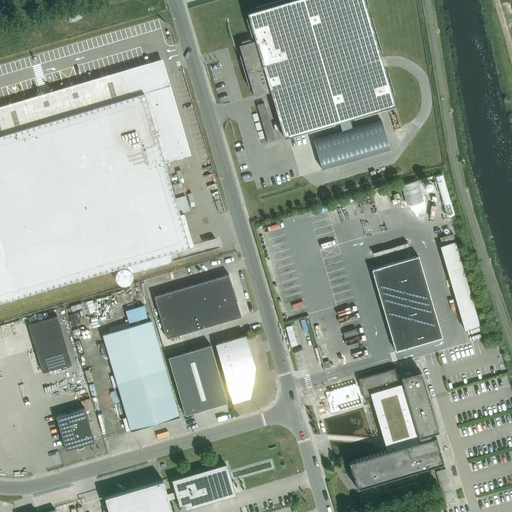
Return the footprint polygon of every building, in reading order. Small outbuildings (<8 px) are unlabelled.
[(255,40),(238,44),(254,96),(270,91),(280,88),(294,134),(339,121),(341,131),(313,139),(321,168),(389,148),(380,119),(351,128),(349,118),(395,105),(384,68),(382,62),(381,58),(363,0),(287,0),(247,12),(255,40)] [(162,155),(164,161),(190,154),(165,67),(162,58),(71,85),(44,93),(18,100),(0,105),(0,134),(42,122),(39,111),(49,108),(88,97),(91,107),(133,95),(131,88),(156,81),(162,84),(177,135),(181,149),(162,155)] [(0,302),(15,297),(121,266),(122,268),(123,268),(124,268),(125,268),(126,268),(127,268),(128,269),(128,270),(129,270),(130,271),(131,272),(131,273),(131,274),(140,271),(163,264),(160,255),(169,252),(189,246),(179,213),(175,198),(164,161),(162,155),(181,149),(177,135),(162,84),(156,81),(131,88),(133,95),(91,107),(88,97),(49,108),(39,111),(42,122),(0,134),(0,302)] [(264,101),(257,103),(259,111),(266,109),(264,101)] [(272,131),(265,133),(267,141),(274,139),(272,131)] [(445,169),(437,171),(448,215),(456,213),(445,169)] [(401,180),(408,201),(425,195),(418,174),(401,180)] [(185,195),(175,198),(179,213),(189,210),(185,195)] [(453,234),(440,237),(441,243),(454,240),(453,234)] [(480,325),(455,241),(440,245),(464,329),(480,325)] [(395,350),(442,337),(418,255),(371,269),(395,350)] [(222,299),(235,295),(229,274),(216,277),(222,299)] [(222,299),(216,277),(204,281),(210,302),(222,299)] [(210,302),(204,281),(191,285),(197,306),(210,302)] [(197,306),(191,285),(179,288),(185,310),(197,306)] [(166,292),(172,313),(185,310),(179,288),(166,292)] [(154,296),(160,317),(172,313),(166,292),(154,296)] [(228,320),(241,316),(235,295),(222,299),(228,320)] [(210,302),(216,323),(228,320),(222,299),(210,302)] [(210,302),(197,306),(204,327),(216,323),(210,302)] [(147,317),(143,305),(125,310),(129,322),(147,317)] [(185,310),(191,331),(204,327),(197,306),(185,310)] [(191,331),(185,310),(172,313),(179,334),(191,331)] [(172,313),(160,317),(166,338),(179,334),(172,313)] [(28,324),(43,372),(72,363),(57,315),(28,324)] [(102,334),(131,430),(179,416),(151,320),(102,334)] [(242,374),(250,372),(252,371),(249,363),(253,362),(245,335),(235,338),(217,343),(225,369),(223,370),(232,402),(248,397),(242,374)] [(168,357),(184,414),(227,402),(210,344),(168,357)] [(348,461),(356,488),(443,462),(434,432),(438,431),(420,370),(397,377),(394,368),(358,378),(364,399),(375,396),(389,442),(391,449),(348,461)] [(84,446),(83,445),(95,441),(85,408),(56,416),(66,450),(77,446),(78,448),(84,446)] [(105,496),(104,497),(108,511),(171,511),(168,500),(177,497),(179,505),(184,503),(185,508),(229,495),(230,495),(234,494),(231,484),(226,464),(172,480),(175,491),(167,494),(162,480),(105,496)] [(435,474),(445,506),(455,503),(445,471),(435,474)]
